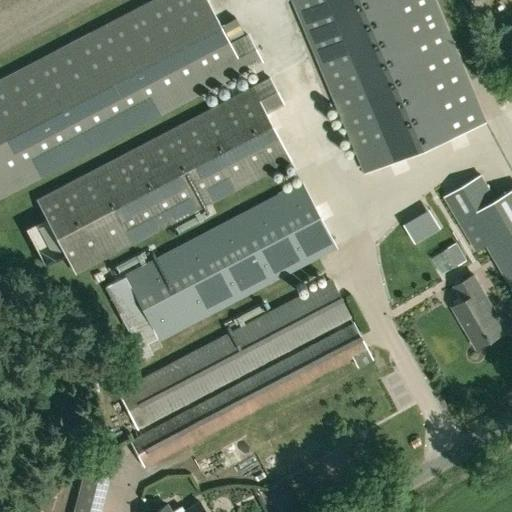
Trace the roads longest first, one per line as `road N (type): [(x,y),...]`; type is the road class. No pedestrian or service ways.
road 1 (unclassified): [(359,511),(511,419)]
road 2 (unknown): [(511,127),(498,103),(488,0)]
